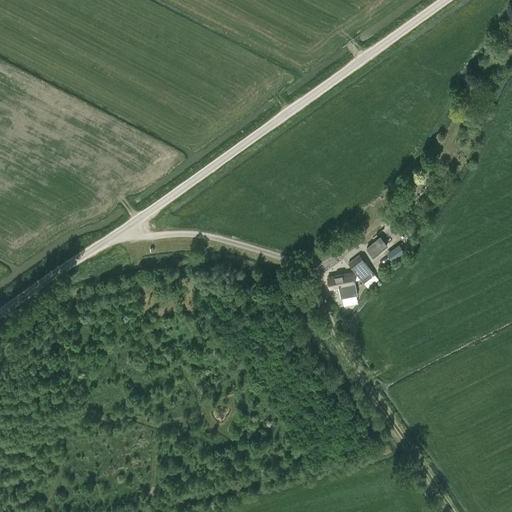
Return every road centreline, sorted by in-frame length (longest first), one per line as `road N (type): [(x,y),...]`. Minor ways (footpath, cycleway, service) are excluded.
road 1 (unclassified): [(0,320),(451,0)]
road 2 (track): [(452,511),(312,301),(300,265),(194,235),(114,236)]
